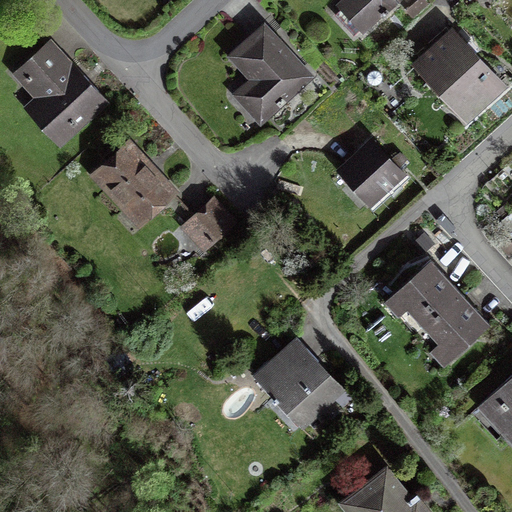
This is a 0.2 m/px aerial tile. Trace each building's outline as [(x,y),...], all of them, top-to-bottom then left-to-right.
[(401,0),(334,0),(335,0),(365,33),(401,0)] [(308,79),(263,27),(229,57),(248,79),(233,91),(259,121),(308,79)] [(505,84),(455,30),(417,64),(468,118),(505,84)] [(107,104),(48,38),(9,72),(33,99),(22,109),(58,149),(107,104)] [(180,196),(127,139),(85,177),(137,234),(180,196)] [(402,170),(373,140),(340,172),(368,202),(402,170)] [(237,225),(212,199),(178,231),(203,257),(237,225)] [(415,332),(459,291),(428,258),(384,299),(415,332)] [(459,291),(415,332),(447,367),(492,326),(459,291)] [(346,393),(292,337),(248,379),(302,435),(346,393)] [(511,376),(476,413),(511,447),(511,376)] [(421,511),(385,464),(335,502),(342,511),(421,511)]
